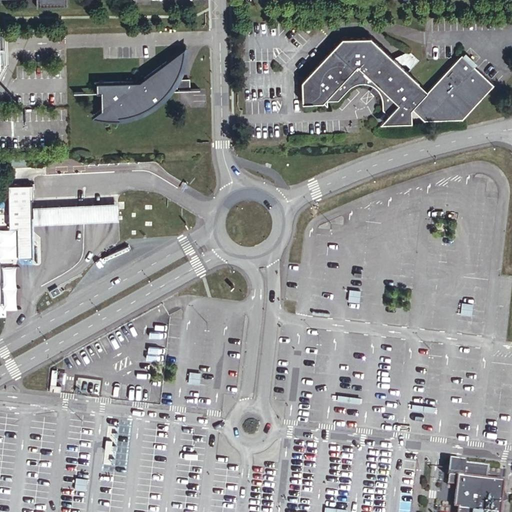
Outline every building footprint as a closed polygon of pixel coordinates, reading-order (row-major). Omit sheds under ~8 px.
[(378,108),(381,112),(389,120),(403,119),(403,106),(404,106),(420,88),(364,34),(335,34),(294,77),(295,96),(311,96),(312,104),(315,100),(324,109),(327,106),(329,104),(332,102),(337,100),(341,98),(354,97),(354,102),(362,103),(363,99),(367,101),(370,102),(374,105),(378,108)] [(420,88),(404,106),(416,117),(455,115),(487,81),(455,51),(420,88)] [(99,108),(93,115),(99,116),(99,118),(118,118),(116,113),(127,111),(139,106),(151,99),(157,95),(165,87),(174,86),(174,76),(170,77),(174,72),(166,58),(154,66),(142,73),(141,78),(138,78),(125,79),(93,80),(93,90),(98,89),(99,108)] [(140,70),(125,79),(138,78),(141,78),(142,73),(140,70)] [(183,76),(174,76),(174,86),(183,86),(187,86),(186,76),(183,76)] [(22,184),(9,184),(11,226),(18,225),(19,254),(24,254),(31,253),(29,194),(31,194),(31,183),(22,184)] [(59,203),(33,204),(34,222),(59,220),(100,218),(119,218),(118,200),(101,201),(59,203)] [(0,305),(16,305),(16,266),(0,265),(0,305)] [(55,286),(48,290),(51,296),(59,291),(55,286)] [(448,485),(457,486),(458,477),(485,480),(487,468),(465,465),(465,463),(449,461),(447,475),(449,476),(448,485)] [(501,471),(489,480),(505,482),(504,491),(511,485),(501,471)] [(485,480),(458,477),(457,486),(454,508),(459,509),(458,511),(500,511),(502,505),(504,491),(505,482),(489,480),(485,480)] [(442,497),(453,511),(458,511),(459,509),(454,508),(457,486),(442,497)]
